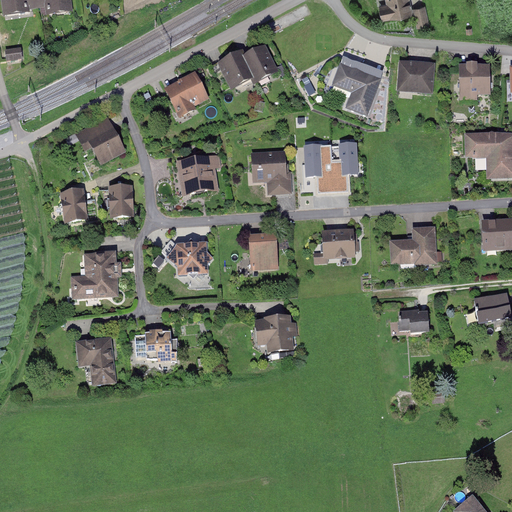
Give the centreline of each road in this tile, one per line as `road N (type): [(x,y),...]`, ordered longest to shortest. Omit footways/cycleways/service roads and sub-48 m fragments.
road 1 (residential): [(152,223),(511,203)]
road 2 (residential): [(295,0),(119,92),(146,165),(152,223)]
road 3 (track): [(0,407),(41,274),(31,163)]
road 4 (residential): [(511,51),(370,36),(333,0)]
road 5 (track): [(0,152),(119,92)]
